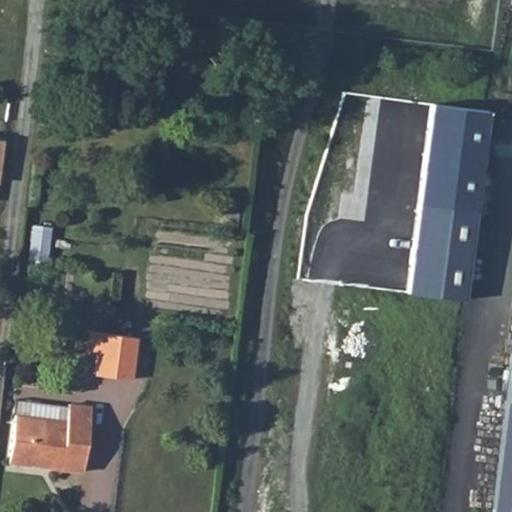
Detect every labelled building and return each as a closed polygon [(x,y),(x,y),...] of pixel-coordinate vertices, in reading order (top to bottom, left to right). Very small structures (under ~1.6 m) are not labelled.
[(487,109),(429,102),(405,292),(463,299),(487,109)] [(49,226),(32,224),(27,258),(45,260),(49,226)] [(99,332),(94,373),(107,375),(113,334),(99,332)] [(135,336),(113,334),(107,375),(130,378),(135,336)] [(491,511),(511,511),(511,399),(506,398),(491,511)] [(67,405),(15,399),(13,414),(65,420),(67,405)] [(90,406),(67,403),(67,405),(65,420),(13,414),(8,454),(49,459),(48,466),(82,470),(90,406)] [(8,454),(7,461),(48,466),(49,459),(8,454)]
